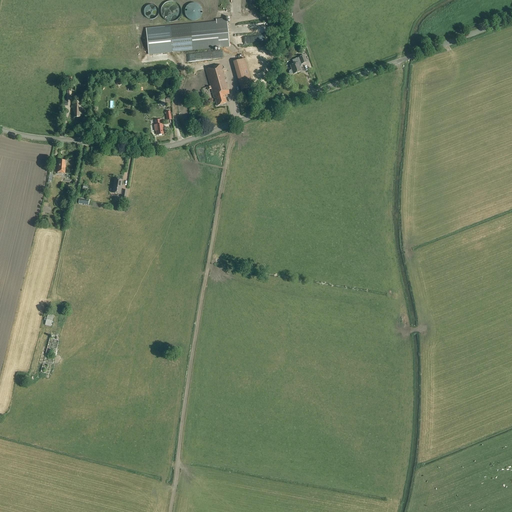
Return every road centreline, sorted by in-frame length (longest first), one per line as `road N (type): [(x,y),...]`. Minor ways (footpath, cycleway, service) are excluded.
road 1 (tertiary): [(408,57),(172,145),(0,128)]
road 2 (track): [(82,142),(53,293),(59,303)]
